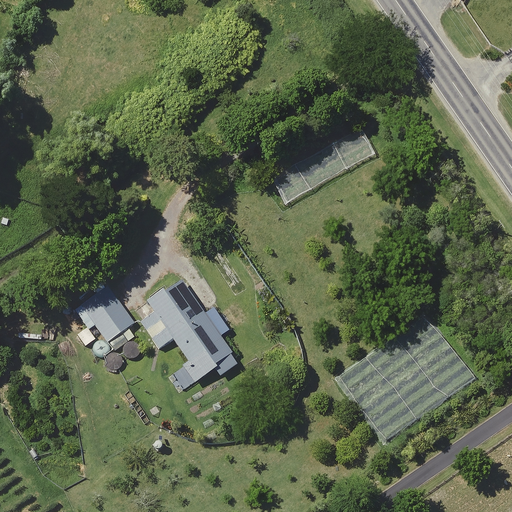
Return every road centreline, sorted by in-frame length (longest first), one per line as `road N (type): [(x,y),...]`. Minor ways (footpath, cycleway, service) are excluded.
road 1 (secondary): [(394,0),(511,169)]
road 2 (unknown): [(359,511),(511,406)]
